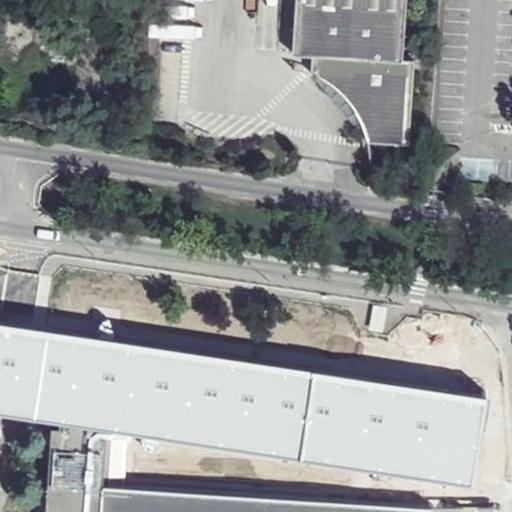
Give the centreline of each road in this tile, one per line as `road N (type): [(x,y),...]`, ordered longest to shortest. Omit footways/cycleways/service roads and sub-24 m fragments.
road 1 (residential): [(8,239),(511,309)]
road 2 (residential): [(511,236),(16,159)]
